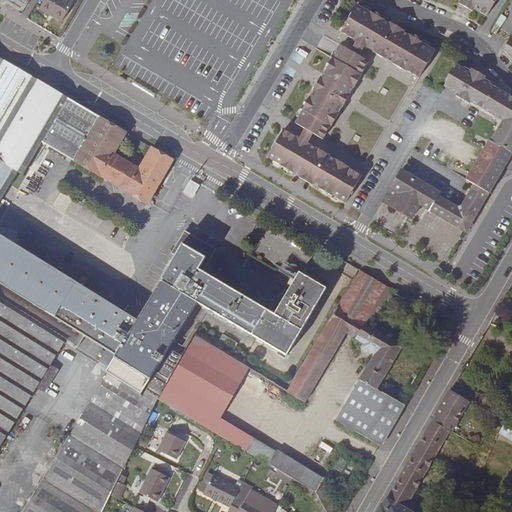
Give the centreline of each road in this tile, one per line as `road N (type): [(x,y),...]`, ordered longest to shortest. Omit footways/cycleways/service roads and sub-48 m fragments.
road 1 (residential): [(479,315),(365,511)]
road 2 (unknown): [(184,146),(147,230),(53,162)]
road 3 (residential): [(463,115),(435,98),(353,240)]
road 4 (residential): [(219,163),(53,70)]
road 5 (residential): [(316,0),(219,163)]
road 6 (residential): [(353,240),(219,163)]
road 7 (residential): [(479,315),(353,240)]
road 8 (residential): [(511,80),(482,44),(394,0)]
